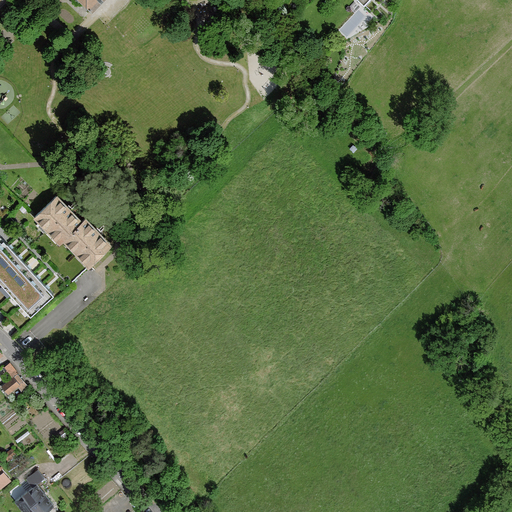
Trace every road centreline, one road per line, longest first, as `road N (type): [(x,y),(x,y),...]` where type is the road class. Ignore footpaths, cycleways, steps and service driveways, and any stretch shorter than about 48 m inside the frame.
road 1 (motorway): [(511,151),(175,299),(0,387)]
road 2 (motorway): [(0,472),(511,249)]
road 3 (residential): [(0,336),(152,511)]
